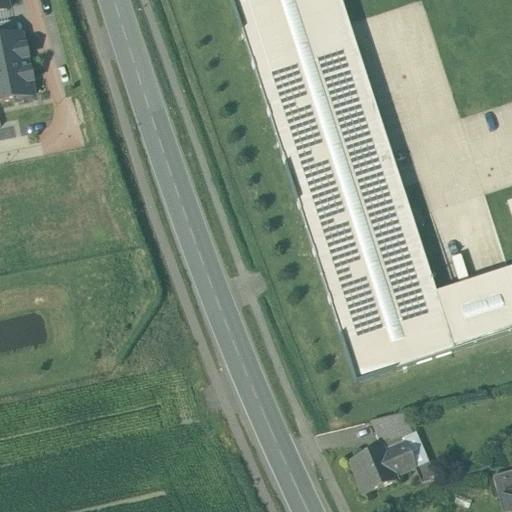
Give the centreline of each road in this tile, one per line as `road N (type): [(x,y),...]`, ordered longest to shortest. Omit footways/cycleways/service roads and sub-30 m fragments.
road 1 (primary): [(113,0),(219,309),(307,511)]
road 2 (residential): [(0,156),(52,143),(64,125),(32,0)]
